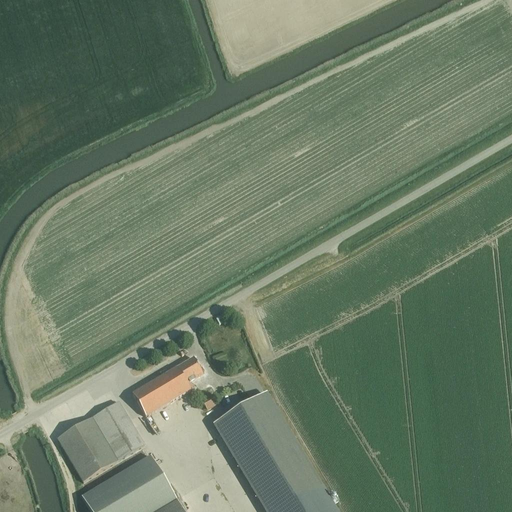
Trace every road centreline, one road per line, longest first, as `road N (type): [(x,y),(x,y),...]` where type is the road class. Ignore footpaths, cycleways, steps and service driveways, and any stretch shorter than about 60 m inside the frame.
road 1 (unclassified): [(0,436),(511,139)]
road 2 (track): [(0,202),(30,171),(206,84)]
